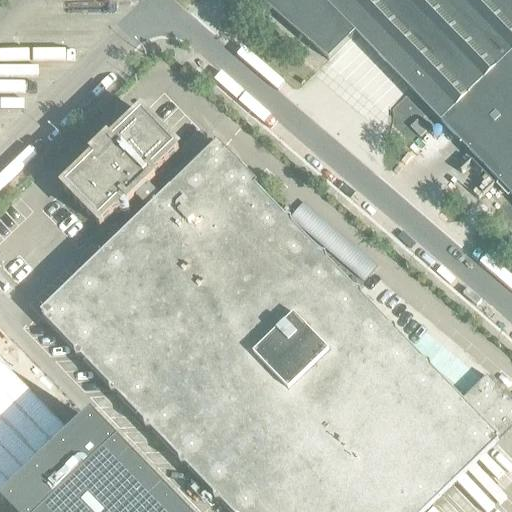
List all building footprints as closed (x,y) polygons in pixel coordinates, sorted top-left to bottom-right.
[(511,0),(257,0),(325,58),(327,60),(326,60),(328,62),(391,0),(405,0),(453,50),(410,92),(427,110),(427,109),(430,113),(471,154),(490,174),(511,196),(511,0)] [(423,511),(511,426),(511,403),(487,377),(461,402),(431,371),(430,365),(424,363),(397,335),(395,329),(389,327),(362,299),(360,293),(354,291),(327,263),(326,257),(320,255),(292,227),(291,221),(285,219),(255,188),(258,186),(248,176),(245,178),(244,178),(228,193),(221,186),(231,176),(231,164),(218,150),(211,157),(209,154),(170,191),(173,194),(164,203),(148,187),(156,180),(153,177),(179,152),(143,115),(111,145),(108,143),(93,158),(96,160),(64,191),(100,228),(126,203),(128,206),(135,199),(151,215),(43,319),(75,353),(76,359),(82,361),(109,389),(111,395),(117,396),(144,425),(146,431),(152,432),(179,461),(180,467),(187,469),(214,497),(215,503),(221,504),(228,511),(423,511)] [(417,121),(410,128),(420,138),(427,132),(417,121)] [(0,497),(53,447),(66,433),(0,364),(0,497)] [(178,511),(94,424),(3,511),(178,511)]
